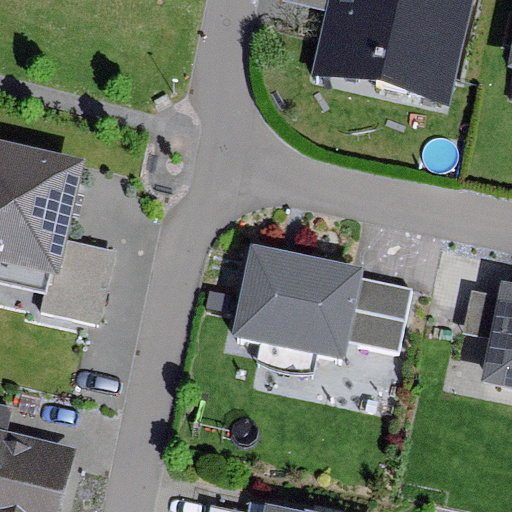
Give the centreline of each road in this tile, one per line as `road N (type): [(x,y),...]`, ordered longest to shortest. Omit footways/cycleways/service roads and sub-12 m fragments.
road 1 (residential): [(121,511),(221,113)]
road 2 (residential): [(221,113),(245,154),(312,195),(511,239)]
